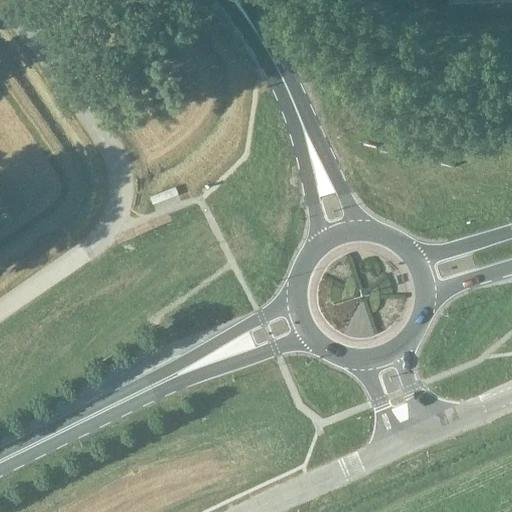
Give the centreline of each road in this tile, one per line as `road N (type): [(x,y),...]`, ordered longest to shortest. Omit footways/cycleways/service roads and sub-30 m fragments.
road 1 (unclassified): [(0,312),(113,223),(124,196),(112,149),(8,0)]
road 2 (primary): [(289,299),(101,412)]
road 3 (primary): [(101,412),(304,339)]
road 4 (unclassified): [(253,511),(414,438)]
road 5 (tertiary): [(309,151),(278,72),(232,0)]
